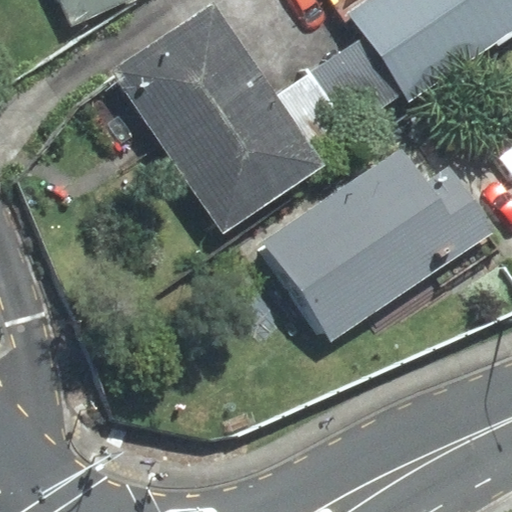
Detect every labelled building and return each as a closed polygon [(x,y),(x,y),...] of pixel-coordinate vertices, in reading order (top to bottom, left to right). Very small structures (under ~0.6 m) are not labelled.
[(62,0),(73,24),(124,0),(62,0)] [(511,0),(369,0),(355,11),(370,33),(408,89),(414,97),(511,30),(511,0)] [(225,230),(321,165),(313,153),(275,97),(213,6),(117,71),(225,230)] [(408,89),(370,33),(313,71),(351,127),(408,89)] [(313,71),(275,97),(313,153),(351,127),(313,71)] [(448,169),(428,183),(406,151),(264,248),(327,339),(488,228),(448,169)]
